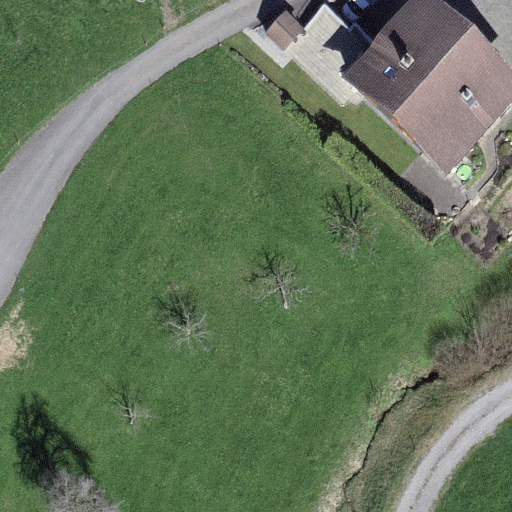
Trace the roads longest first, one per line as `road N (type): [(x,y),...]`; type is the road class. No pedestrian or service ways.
road 1 (track): [(0,267),(137,42),(241,0)]
road 2 (track): [(412,511),(492,415),(511,407)]
